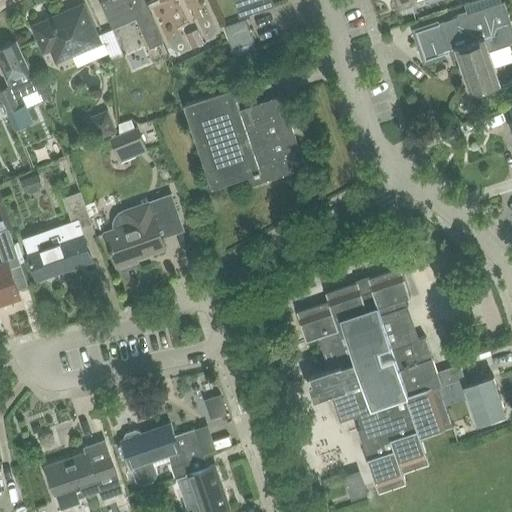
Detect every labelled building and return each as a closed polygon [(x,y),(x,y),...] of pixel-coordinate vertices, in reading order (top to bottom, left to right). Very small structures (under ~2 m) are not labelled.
[(144,0),(100,0),(113,28),(137,17),(150,47),(163,41),(152,16),(144,0)] [(234,0),(241,17),(275,5),(273,0),(234,0)] [(395,0),(397,6),(401,8),(411,5),(413,1),(412,0),(395,0)] [(511,45),(511,25),(504,2),(416,31),(425,60),(456,51),(471,93),(499,84),(490,53),(511,45)] [(100,42),(85,9),(56,21),(51,19),(38,25),(36,30),(43,47),(48,49),(52,48),(57,60),(100,42)] [(247,20),(225,27),(233,49),(254,42),(247,20)] [(198,29),(187,34),(193,48),(204,43),(198,29)] [(0,90),(0,94),(4,104),(15,130),(31,123),(24,106),(19,108),(11,90),(15,88),(13,84),(18,83),(20,88),(34,82),(17,41),(0,48),(0,64),(9,86),(0,90)] [(150,47),(146,49),(151,60),(168,52),(163,41),(150,47)] [(240,110),(233,88),(185,103),(213,186),(248,174),(251,186),(301,169),(287,125),(290,124),(281,97),(240,110)] [(108,109),(91,116),(100,137),(116,130),(108,109)] [(119,133),(111,137),(120,161),(136,154),(126,130),(119,133)] [(34,153),(27,157),(32,169),(44,163),(41,156),(34,153)] [(69,159),(59,163),(62,174),(73,171),(69,159)] [(38,174),(21,179),(25,191),(27,190),(30,192),(39,189),(40,186),(42,185),(38,174)] [(65,199),(73,223),(24,239),(29,254),(28,255),(34,272),(46,268),(49,275),(91,261),(80,228),(91,224),(80,193),(65,199)] [(118,262),(119,264),(122,265),(124,265),(126,265),(128,264),(129,264),(131,263),(132,262),(133,261),(134,259),(133,257),(150,251),(165,248),(161,237),(182,230),(170,196),(123,212),(120,214),(117,216),(114,223),(114,226),(115,230),(105,233),(115,263),(118,262)] [(6,218),(0,220),(0,230),(9,228),(6,218)] [(0,304),(21,298),(11,270),(22,266),(9,228),(0,230),(0,251),(4,263),(0,263),(0,304)] [(329,300),(297,311),(307,340),(321,335),(332,367),(318,372),(310,374),(310,376),(311,376),(318,398),(332,393),(340,419),(360,412),(365,428),(359,430),(369,458),(368,459),(378,488),(379,492),(407,483),(403,471),(430,462),(421,436),(452,426),(453,426),(446,405),(440,387),(443,386),(442,385),(438,372),(433,358),(426,336),(418,338),(407,307),(408,306),(405,298),(411,296),(401,267),(326,293),(329,300)] [(261,330),(252,333),(255,342),(264,339),(261,330)] [(457,366),(438,372),(442,385),(464,378),(465,378),(461,365),(457,366)] [(493,378),(466,388),(478,425),(506,415),(493,378)] [(221,394),(204,399),(211,419),(227,413),(221,394)] [(170,460),(172,466),(204,454),(195,428),(175,435),(171,423),(170,424),(171,424),(144,434),(144,433),(142,434),(141,431),(137,429),(127,433),(125,437),(125,439),(122,441),(136,481),(143,485),(155,481),(158,473),(155,465),(170,460)] [(87,453),(66,461),(66,460),(46,467),(55,494),(57,493),(61,503),(64,504),(66,505),(69,505),(71,504),(72,503),(74,503),(76,501),(77,499),(78,498),(78,497),(100,490),(103,498),(122,491),(105,441),(86,447),(87,453)] [(208,466),(204,454),(172,466),(176,478),(189,474),(198,500),(188,503),(186,507),(188,511),(211,511),(215,511),(230,506),(215,463),(208,466)] [(308,471),(299,475),(306,494),(315,491),(308,471)] [(352,499),(361,496),(366,494),(358,473),(345,477),(352,499)]
